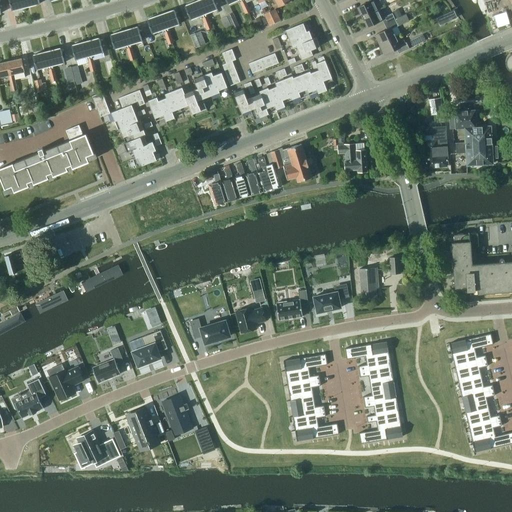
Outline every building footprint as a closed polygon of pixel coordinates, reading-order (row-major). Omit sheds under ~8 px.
[(10,0),(13,9),(26,6),(24,0),(10,0)] [(205,16),(203,17),(205,24),(210,22),(206,12),(217,8),(213,0),(201,0),(199,1),(205,16)] [(363,17),(379,10),(376,5),(379,3),(380,3),(380,2),(380,1),(380,0),(379,0),(368,0),(369,2),(358,7),(363,17)] [(202,14),(203,17),(205,16),(199,1),(186,6),(191,18),(202,14)] [(264,14),(269,25),(281,20),(275,8),(264,14)] [(438,28),(460,17),(455,8),(434,19),(438,28)] [(393,11),(396,18),(402,16),(399,9),(393,11)] [(175,10),(161,15),(166,28),(167,32),(165,33),(167,39),(172,37),(170,31),(169,31),(168,28),(180,24),(175,10)] [(385,25),(406,14),(396,19),(393,13),(383,18),(379,10),(363,17),(367,27),(383,20),(385,25)] [(242,32),(240,26),(233,12),(227,15),(236,35),(242,32)] [(507,12),(495,16),(498,27),(510,24),(507,12)] [(380,45),(396,37),(401,34),(398,26),(399,26),(399,25),(409,20),(406,14),(385,25),(387,29),(376,35),(380,45)] [(161,15),(147,19),(148,20),(152,33),(164,29),(165,33),(167,32),(166,28),(161,15)] [(221,19),(225,28),(231,26),(227,16),(221,19)] [(262,24),(259,17),(253,20),(256,27),(262,24)] [(289,39),(310,31),(306,22),(286,30),(289,39)] [(132,28),(124,31),(129,45),(130,48),(128,49),(127,49),(129,55),(134,53),(132,48),(131,44),(143,41),(138,26),(132,28)] [(124,31),(110,35),(115,49),(127,45),(128,49),(130,48),(129,45),(124,31)] [(190,35),(196,48),(206,44),(200,31),(190,35)] [(310,31),(289,39),(293,47),(297,46),(313,39),(310,31)] [(426,40),(423,34),(410,41),(413,47),(426,40)] [(313,39),(297,46),(302,60),(313,55),(311,50),(320,46),(317,37),(313,39)] [(399,42),(396,37),(380,45),(385,55),(397,49),(399,54),(410,49),(407,42),(406,43),(404,40),(399,42)] [(100,38),(86,42),(90,56),(91,59),(89,60),(88,60),(90,66),(95,65),(93,59),(92,55),(104,52),(100,38)] [(86,42),(72,45),(76,60),(88,56),(89,60),(91,59),(90,56),(86,42)] [(51,68),(49,69),(51,75),(55,74),(53,64),(64,61),(61,49),(47,52),(51,68)] [(225,58),(234,54),(232,49),(222,53),(225,58)] [(48,65),(49,69),(51,68),(47,52),(34,56),(37,68),(48,65)] [(270,55),(274,65),(279,63),(275,53),(270,55)] [(234,54),(225,58),(227,63),(233,61),(236,59),(234,54)] [(269,67),(274,65),(270,55),(265,57),(269,67)] [(320,70),(325,83),(333,80),(324,56),(318,59),(319,62),(317,63),(318,68),(319,70),(320,70)] [(264,69),(269,67),(265,57),(260,59),(264,69)] [(11,84),(16,83),(15,77),(14,74),(25,71),(22,58),(8,61),(12,78),(10,78),(11,84)] [(258,71),(264,69),(260,59),(254,61),(258,71)] [(10,78),(12,78),(8,61),(0,62),(0,76),(9,75),(10,78)] [(106,62),(109,76),(116,74),(112,61),(106,62)] [(225,70),(235,66),(233,61),(227,63),(223,65),(225,70)] [(253,73),(258,71),(254,61),(249,63),(253,73)] [(227,75),(237,71),(235,66),(225,70),(227,75)] [(75,81),(75,79),(72,67),(65,68),(68,83),(75,81)] [(311,73),(318,92),(319,93),(327,90),(325,83),(320,70),(319,70),(311,73)] [(229,80),(239,77),(237,71),(227,75),(229,80)] [(302,75),(309,95),(318,92),(311,73),(310,71),(302,75)] [(203,75),(211,96),(219,92),(213,76),(212,72),(203,75)] [(213,76),(219,92),(221,96),(230,93),(222,72),(213,76)] [(198,101),(203,99),(211,96),(203,75),(194,79),(198,89),(193,90),(198,101)] [(301,98),(309,95),(302,75),(294,78),(293,78),(300,96),(301,98)] [(284,79),(292,99),(300,96),(293,78),(294,78),(293,76),(284,79)] [(239,77),(229,80),(231,86),(241,82),(239,77)] [(44,91),(41,79),(35,81),(37,92),(44,91)] [(284,103),(292,99),(284,79),(276,83),(277,86),(278,86),(284,103)] [(286,106),(284,103),(278,86),(277,86),(269,89),(269,90),(276,108),(277,110),(286,106)] [(185,94),(182,87),(174,91),(182,111),(190,108),(185,94)] [(269,90),(269,89),(269,88),(260,91),(261,94),(268,111),(276,108),(269,90)] [(256,108),(252,97),(247,99),(243,89),(235,93),(242,113),(251,110),(256,108)] [(135,92),(139,102),(144,100),(140,90),(135,92)] [(207,108),(203,99),(198,101),(193,90),(185,94),(190,108),(192,114),(207,108)] [(174,114),(182,111),(174,91),(165,94),(167,98),(167,97),(174,114)] [(95,101),(104,97),(102,92),(93,96),(95,101)] [(133,104),(137,102),(139,102),(135,92),(129,94),(133,104)] [(132,104),(133,104),(129,94),(124,96),(128,106),(132,104)] [(256,108),(251,110),(255,119),(269,114),(268,111),(261,94),(252,97),(256,108)] [(123,108),(128,106),(124,96),(119,98),(123,108)] [(104,97),(95,101),(97,106),(107,102),(104,97)] [(158,101),(159,101),(157,97),(148,100),(156,121),(165,117),(158,101)] [(175,118),(174,114),(167,97),(167,98),(159,101),(158,101),(165,117),(166,121),(175,118)] [(429,100),(432,115),(443,113),(441,98),(429,100)] [(107,102),(97,106),(99,112),(109,108),(107,102)] [(20,107),(22,117),(39,113),(37,103),(20,107)] [(115,121),(135,113),(132,104),(128,106),(123,108),(112,112),(115,121)] [(109,108),(99,112),(101,117),(111,113),(109,108)] [(483,146),(491,146),(490,126),(476,127),(475,110),(449,112),(450,128),(465,128),(466,142),(456,143),(482,141),(483,146)] [(139,121),(135,113),(115,121),(119,129),(120,129),(139,121)] [(135,132),(144,129),(141,120),(139,121),(120,129),(126,142),(137,138),(135,132)] [(13,163),(0,168),(0,175),(5,189),(12,186),(14,192),(29,186),(28,182),(32,180),(34,184),(49,178),(48,174),(52,172),(53,176),(68,170),(67,166),(71,165),(73,168),(89,161),(87,156),(94,153),(89,141),(90,141),(89,140),(86,142),(79,125),(66,130),(70,140),(44,151),(43,148),(39,150),(40,153),(13,163)] [(424,140),(426,167),(448,165),(448,155),(449,153),(449,147),(447,146),(446,126),(432,127),(433,140),(424,140)] [(137,138),(126,142),(124,143),(127,152),(133,150),(148,144),(147,143),(144,136),(146,135),(144,129),(135,132),(137,138)] [(345,144),(344,135),(338,135),(338,139),(334,139),(334,151),(339,150),(339,153),(345,153),(346,161),(345,161),(346,170),(358,169),(358,171),(367,171),(365,149),(364,149),(364,143),(345,144)] [(148,144),(133,150),(136,158),(153,151),(154,151),(157,150),(153,141),(147,143),(148,144)] [(491,146),(483,146),(482,141),(456,143),(456,153),(467,152),(467,164),(492,163),(492,157),(498,157),(497,146),(491,146)] [(275,169),(276,168),(284,166),(288,179),(297,176),(298,182),(311,178),(302,144),(283,150),(282,148),(270,152),(275,169)] [(155,155),(154,151),(153,151),(136,158),(133,159),(137,168),(161,158),(159,153),(155,155)] [(270,164),(268,165),(274,188),(281,186),(276,168),(275,169),(270,152),(266,153),(270,164)] [(264,171),(258,173),(257,173),(263,191),(274,188),(268,165),(267,165),(264,156),(259,158),(261,166),(262,166),(264,171)] [(257,173),(258,173),(254,159),(248,161),(250,168),(251,168),(252,172),(245,175),(251,195),(263,191),(257,173)] [(245,175),(242,162),(236,164),(238,168),(240,176),(233,178),(232,178),(238,198),(251,195),(245,175)] [(233,178),(232,175),(230,168),(225,170),(228,179),(221,181),(227,202),(238,198),(232,178),(233,178)] [(221,181),(219,173),(214,175),(216,182),(209,185),(215,205),(218,204),(219,204),(227,202),(221,181)] [(452,242),(455,276),(456,290),(464,289),(464,290),(479,289),(479,293),(511,290),(511,262),(472,265),(470,246),(479,246),(478,233),(469,233),(469,232),(469,233),(454,234),(454,242),(452,242)] [(12,254),(5,256),(8,266),(10,275),(17,273),(12,254)] [(401,273),(400,257),(390,258),(391,274),(401,273)] [(84,291),(121,273),(117,264),(79,282),(80,283),(84,291)] [(360,269),(360,276),(362,298),(377,297),(376,285),(379,284),(377,267),(360,269)] [(335,292),(314,297),(318,312),(341,307),(339,299),(338,297),(342,296),(343,298),(349,296),(346,283),(340,285),(341,291),(335,292)] [(265,300),(261,284),(252,287),(257,302),(265,300)] [(300,299),(276,303),(279,320),(303,316),(301,306),(309,305),(306,289),(299,291),(300,299)] [(39,313),(66,300),(63,291),(35,304),(39,313)] [(251,307),(236,311),(242,332),(256,328),(255,323),(266,320),(262,308),(251,310),(251,307)] [(154,308),(146,312),(153,326),(160,323),(154,308)] [(0,335),(26,322),(21,312),(0,323),(0,335)] [(198,319),(190,321),(195,338),(203,336),(205,343),(230,336),(225,320),(201,328),(198,319)] [(115,326),(108,329),(114,344),(121,341),(115,326)] [(492,334),(450,344),(452,354),(475,349),(494,344),(492,334)] [(150,350),(140,354),(145,366),(162,359),(161,354),(168,351),(161,336),(147,343),(150,350)] [(387,341),(345,348),(347,358),(366,355),(389,351),(387,341)] [(114,359),(93,369),(99,383),(121,373),(117,365),(124,362),(117,347),(110,351),(114,359)] [(475,349),(452,354),(456,369),(488,361),(486,356),(477,358),(475,349)] [(368,365),(359,366),(359,372),(392,366),(389,351),(366,355),(368,365)] [(326,354),(284,361),(286,371),(309,367),(328,364),(326,354)] [(488,361),(456,369),(459,383),(482,378),(480,369),(489,367),(488,361)] [(50,377),(60,400),(76,393),(72,385),(84,380),(78,366),(66,372),(65,370),(50,377)] [(392,366),(359,372),(360,377),(370,376),(371,385),(394,382),(392,366)] [(309,367),(286,371),(288,384),(320,379),(319,373),(310,375),(309,367)] [(482,378),(459,383),(463,398),(494,391),(493,385),(484,388),(482,378)] [(33,395),(15,403),(23,419),(31,415),(31,416),(37,413),(36,412),(45,409),(40,399),(47,396),(39,379),(28,384),(33,395)] [(320,379),(288,384),(291,399),(313,396),(312,386),(321,384),(320,379)] [(373,395),(364,397),(365,402),(397,397),(394,382),(371,385),(373,395)] [(494,391),(463,398),(466,413),(489,408),(486,398),(496,396),(494,391)] [(180,395),(164,401),(175,429),(191,423),(180,395)] [(313,396),(291,399),(293,415),(325,409),(324,404),(315,406),(313,396)] [(397,397),(365,402),(366,408),(375,406),(376,415),(399,411),(397,397)] [(489,408),(466,413),(470,428),(501,421),(500,416),(491,418),(489,408)] [(325,409),(293,415),(296,430),(318,426),(317,416),(326,415),(325,409)] [(147,410),(129,418),(141,446),(159,438),(147,410)] [(376,415),(367,416),(368,422),(377,420),(379,429),(401,425),(399,411),(376,415)] [(501,421),(470,428),(473,441),(495,436),(493,429),(503,426),(501,421)] [(318,426),(296,430),(297,440),(340,433),(338,423),(318,426)] [(379,429),(359,432),(361,442),(403,435),(401,425),(379,429)] [(207,427),(195,431),(203,450),(214,445),(207,427)] [(172,430),(165,432),(169,441),(175,439),(172,430)] [(77,452),(74,453),(79,464),(92,458),(94,462),(106,456),(109,462),(121,456),(118,449),(111,452),(106,442),(99,445),(92,432),(78,439),(80,443),(75,446),(77,452)] [(511,432),(495,436),(473,441),(475,452),(511,442),(511,432)] [(123,440),(118,442),(121,449),(126,447),(123,440)]
